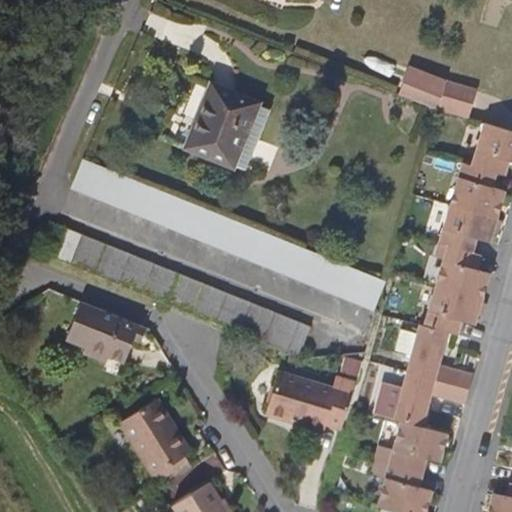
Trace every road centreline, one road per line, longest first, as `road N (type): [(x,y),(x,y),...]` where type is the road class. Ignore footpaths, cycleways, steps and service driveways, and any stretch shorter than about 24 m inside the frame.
road 1 (residential): [(134,0),(49,196),(366,321)]
road 2 (residential): [(457,511),(511,312)]
road 3 (residential): [(280,511),(209,399),(188,342)]
